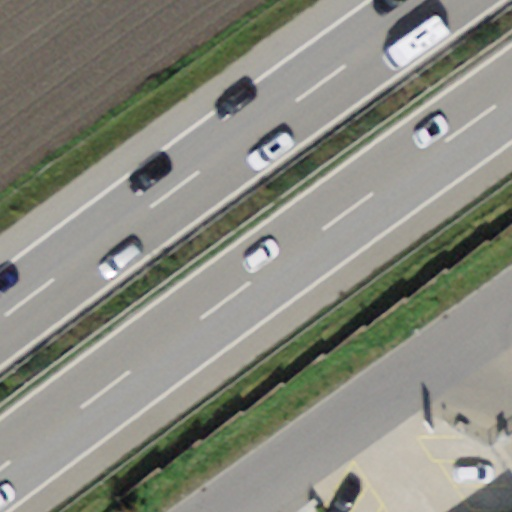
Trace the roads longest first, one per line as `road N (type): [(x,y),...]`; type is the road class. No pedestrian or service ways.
road 1 (motorway): [(0,469),(511,97)]
road 2 (motorway): [(441,0),(0,319)]
